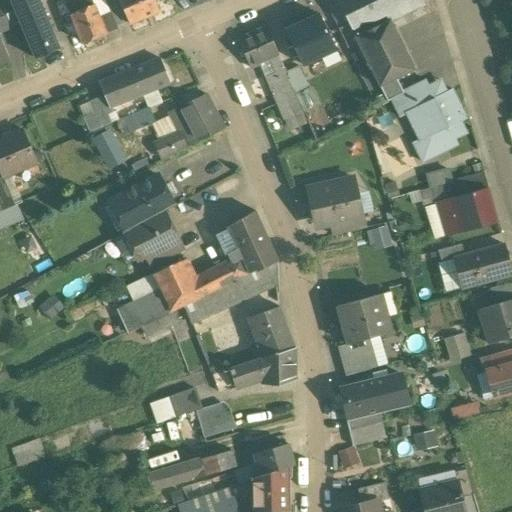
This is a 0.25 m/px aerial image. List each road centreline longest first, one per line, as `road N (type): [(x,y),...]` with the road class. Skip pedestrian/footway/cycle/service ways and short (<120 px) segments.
road 1 (residential): [(315,511),(312,347),(290,251),(198,24)]
road 2 (residential): [(198,24),(0,105)]
road 3 (residential): [(463,0),(511,166)]
